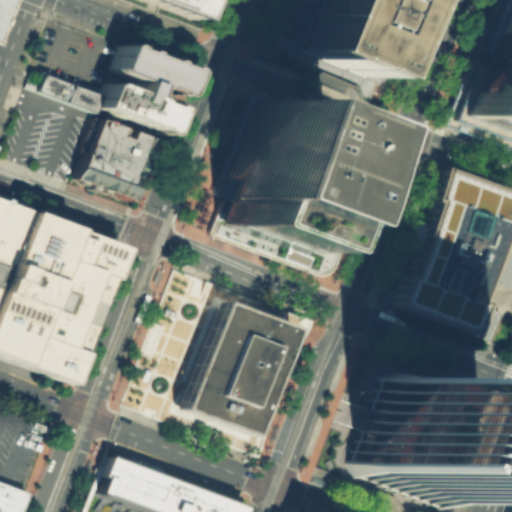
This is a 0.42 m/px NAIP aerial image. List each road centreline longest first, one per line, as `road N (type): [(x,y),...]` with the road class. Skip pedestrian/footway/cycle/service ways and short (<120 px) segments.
road 1 (secondary): [(56,0),(412,135)]
road 2 (tertiary): [(412,135),(344,314)]
road 3 (tertiary): [(147,239),(215,60)]
road 4 (tertiary): [(80,413),(147,239)]
road 5 (tertiary): [(344,314),(278,488)]
road 6 (secondary): [(322,305),(171,248)]
road 7 (tertiary): [(463,0),(412,135)]
road 8 (secondary): [(123,229),(0,183)]
